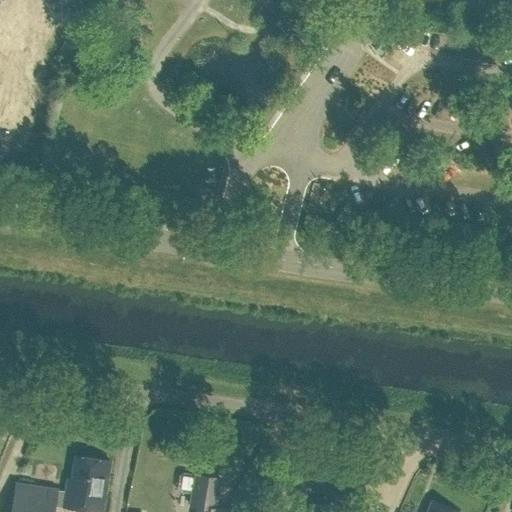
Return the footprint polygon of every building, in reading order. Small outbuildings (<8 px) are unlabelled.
[(0,135),(14,137),(17,115),(9,114),(11,101),(0,99),(0,135)] [(31,485),(16,482),(12,511),(52,511),(53,505),(101,511),(109,461),(75,456),(70,489),(66,488),(65,492),(53,491),(54,488),(31,485)] [(194,474),(181,472),(178,475),(176,489),(179,492),(191,494),(189,505),(197,506),(195,511),(220,511),(221,508),(214,507),(219,477),(194,474)] [(332,511),(333,508),(305,503),(303,511),(332,511)] [(452,511),(431,503),(427,511),(452,511)]
